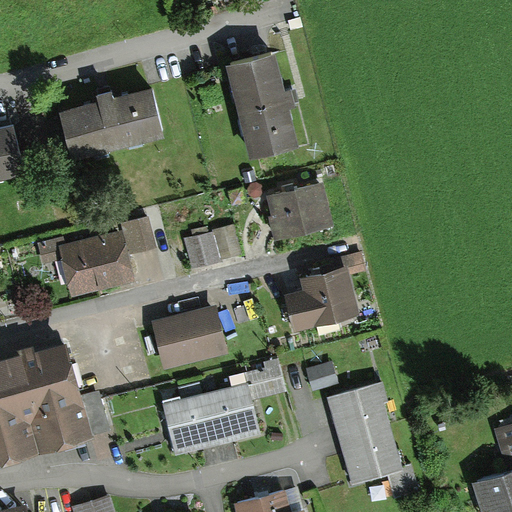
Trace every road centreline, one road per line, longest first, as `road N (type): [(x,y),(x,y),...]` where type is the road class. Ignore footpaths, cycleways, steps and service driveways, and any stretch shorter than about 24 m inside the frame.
road 1 (residential): [(0,328),(353,240)]
road 2 (residential): [(0,87),(291,8)]
road 3 (residential): [(0,484),(204,478),(295,449)]
